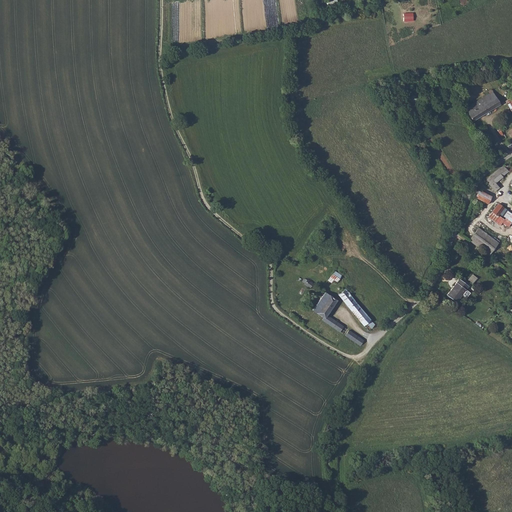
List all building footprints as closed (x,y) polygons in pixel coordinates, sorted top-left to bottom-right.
[(409,94),(412,102),(420,99),(416,90),(409,94)] [(470,113),(468,114),(469,117),(470,118),(471,119),(472,120),(472,121),(473,121),(474,120),(476,119),(477,118),(479,117),(500,104),(495,97),(485,103),(482,97),(480,98),(479,99),(478,100),(476,101),(475,102),(473,103),(472,104),(470,105),(470,106),(467,108),(470,113)] [(491,175),(483,182),(486,184),(488,183),(495,191),(499,187),(498,186),(499,184),(497,181),(500,179),(501,180),(506,176),(505,174),(509,171),(509,172),(511,169),(511,164),(509,161),(502,166),(491,175)] [(474,197),(488,203),(492,195),(478,189),(474,197)] [(511,221),(511,212),(498,202),(488,217),(495,222),(501,214),(511,221)] [(478,228),(469,240),(488,255),(497,243),(478,228)] [(330,277),(328,280),(332,283),(333,280),(336,282),(340,275),(334,271),(330,277)] [(313,283),(308,279),(306,281),(306,279),(305,278),(304,278),(303,279),(302,279),(302,280),(302,282),(303,282),(304,282),(305,282),(304,284),(309,287),(313,283)] [(459,279),(447,295),(456,302),(468,286),(459,279)] [(345,288),(337,294),(339,296),(340,297),(340,298),(341,299),(342,300),(343,301),(345,304),(346,305),(347,306),(348,307),(349,308),(350,309),(351,311),(352,312),(353,313),(353,314),(354,315),(355,316),(356,318),(357,319),(358,320),(359,321),(360,322),(361,323),(364,326),(367,323),(371,328),(375,325),(370,320),(371,320),(360,307),(367,301),(364,297),(373,303),(378,296),(357,282),(352,289),(361,295),(354,300),(349,293),(345,288)] [(325,292),(312,310),(324,317),(322,319),(340,332),(343,326),(327,314),(330,310),(331,311),(334,307),(333,306),(337,300),(325,292)] [(348,330),(345,336),(360,345),(364,340),(348,330)]
